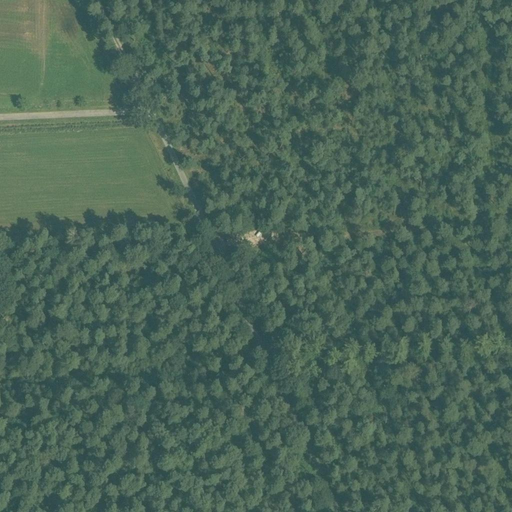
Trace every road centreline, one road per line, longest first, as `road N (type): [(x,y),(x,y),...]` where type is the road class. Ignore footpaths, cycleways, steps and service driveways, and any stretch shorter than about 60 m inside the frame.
road 1 (unclassified): [(213,245),(336,511)]
road 2 (track): [(0,258),(213,245)]
road 3 (unclassified): [(213,245),(132,73)]
